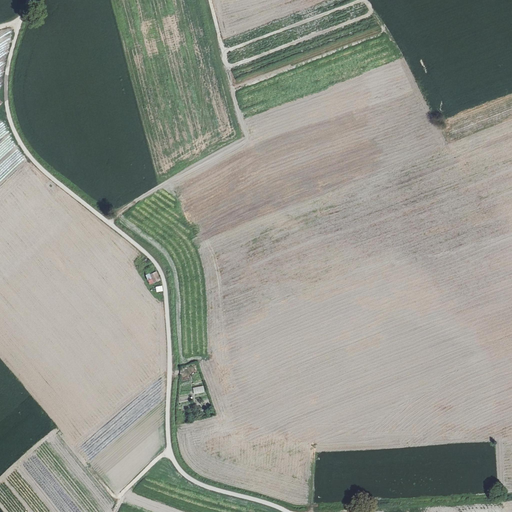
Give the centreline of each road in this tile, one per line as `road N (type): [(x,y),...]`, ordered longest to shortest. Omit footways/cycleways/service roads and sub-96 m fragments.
road 1 (track): [(288,511),(203,485),(168,453),(163,272),(32,162),(14,131),(7,72),(29,0)]
road 2 (track): [(209,0),(247,134),(105,221)]
